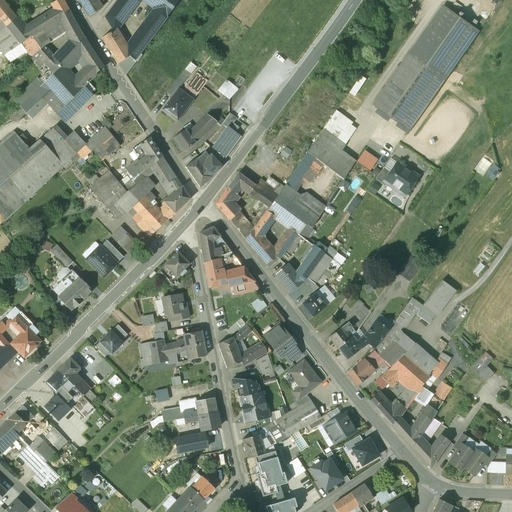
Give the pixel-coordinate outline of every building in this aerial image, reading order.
[(17,18),(0,0),(0,22),(5,28),(17,18)] [(54,12),(45,17),(49,26),(60,19),(63,27),(73,19),(69,12),(62,0),(58,0),(50,5),(54,12)] [(77,0),(89,17),(100,9),(101,7),(95,0),(77,0)] [(117,0),(105,17),(109,24),(123,19),(137,0),(117,0)] [(142,0),(157,11),(166,17),(179,0),(142,0)] [(442,6),(408,54),(445,80),(479,31),(442,6)] [(157,11),(145,22),(156,31),(166,17),(157,11)] [(45,17),(26,29),(35,32),(37,34),(43,30),(49,26),(45,17)] [(26,29),(17,18),(5,28),(19,44),(20,43),(31,35),(35,32),(26,29)] [(49,26),(43,30),(51,43),(66,33),(76,26),(73,19),(63,27),(60,19),(49,26)] [(0,50),(8,61),(26,50),(24,48),(20,43),(19,44),(5,28),(0,22),(0,50)] [(129,45),(126,49),(129,56),(134,60),(156,31),(145,22),(129,45)] [(66,33),(70,40),(55,54),(53,52),(51,54),(54,57),(59,65),(84,40),(76,26),(66,33)] [(120,30),(117,31),(115,32),(114,31),(102,38),(118,64),(129,56),(126,49),(129,45),(120,30)] [(31,35),(20,43),(24,48),(35,39),(31,35)] [(84,40),(59,65),(60,67),(65,72),(83,59),(88,66),(97,59),(84,40)] [(36,47),(29,53),(33,58),(37,54),(40,51),(36,47)] [(51,54),(44,47),(40,51),(37,54),(53,74),(60,67),(59,65),(54,57),(51,54)] [(408,54),(373,104),(409,130),(445,80),(408,54)] [(129,56),(118,64),(125,75),(131,67),(135,61),(134,60),(129,56)] [(97,59),(88,66),(89,67),(74,81),(84,87),(95,76),(94,75),(103,69),(97,59)] [(196,67),(190,62),(184,70),(190,74),(190,75),(196,67)] [(65,72),(60,67),(53,74),(42,84),(42,85),(49,92),(54,98),(49,103),(48,105),(48,106),(49,107),(55,114),(56,113),(63,121),(92,95),(87,90),(84,87),(74,81),(73,80),(65,72)] [(184,70),(175,81),(181,86),(190,74),(184,70)] [(196,73),(182,91),(193,100),(207,81),(196,73)] [(360,75),(351,93),(357,96),(365,78),(360,75)] [(226,80),(218,91),(229,100),(245,81),(239,76),(232,85),(226,80)] [(175,81),(166,92),(172,97),(178,89),(181,86),(175,81)] [(42,85),(19,107),(20,108),(26,115),(49,92),(42,85)] [(172,97),(162,110),(177,121),(193,100),(182,91),(178,89),(172,97)] [(20,108),(9,119),(12,122),(18,122),(26,115),(20,108)] [(323,129),(344,146),(355,129),(350,126),(352,124),(334,113),(323,129)] [(229,114),(222,125),(227,128),(229,129),(236,119),(229,114)] [(207,117),(188,134),(195,142),(216,123),(207,117)] [(111,127),(105,119),(101,123),(105,128),(107,130),(111,127)] [(64,141),(52,128),(39,140),(63,166),(85,145),(84,145),(73,132),(64,141)] [(105,128),(98,133),(105,142),(112,136),(107,130),(105,128)] [(217,152),(224,157),(225,158),(240,138),(229,129),(227,128),(212,148),(217,152)] [(344,146),(323,129),(307,152),(327,167),(326,167),(342,180),(354,162),(340,151),(344,146)] [(41,131),(32,140),(35,143),(44,135),(41,131)] [(195,142),(188,134),(185,131),(173,138),(182,152),(196,144),(195,142)] [(13,132),(0,143),(0,214),(5,221),(30,196),(63,166),(39,140),(29,150),(13,132)] [(98,133),(84,145),(85,145),(92,153),(105,142),(98,133)] [(105,142),(92,153),(100,163),(102,161),(101,160),(119,145),(112,136),(105,142)] [(162,157),(149,138),(132,149),(140,162),(138,163),(138,162),(127,171),(130,175),(133,180),(143,172),(151,166),(162,157)] [(364,150),(356,161),(370,171),(378,159),(364,150)] [(213,158),(210,155),(207,157),(204,152),(199,157),(185,167),(199,187),(222,167),(219,163),(213,158)] [(224,157),(217,152),(213,158),(219,163),(224,157)] [(307,152),(295,169),(303,175),(314,183),(326,167),(327,167),(307,152)] [(478,166),(484,171),(493,161),(487,156),(478,166)] [(182,187),(162,157),(151,166),(170,196),(177,191),(182,187)] [(403,168),(396,163),(390,172),(384,181),(386,182),(389,182),(395,186),(395,189),(402,194),(405,193),(416,177),(409,173),(410,172),(409,171),(405,168),(403,168)] [(493,179),(501,171),(495,165),(487,173),(493,179)] [(383,167),(375,180),(382,185),(384,181),(390,172),(383,167)] [(295,169),(285,184),(293,190),(303,175),(295,169)] [(92,186),(89,188),(106,209),(107,208),(116,218),(119,218),(123,214),(131,207),(121,197),(127,191),(123,187),(115,178),(110,172),(109,172),(99,180),(92,186)] [(133,180),(131,181),(134,185),(146,175),(143,172),(133,180)] [(255,186),(238,173),(232,181),(244,190),(249,194),(249,193),(255,186)] [(130,181),(123,187),(127,191),(133,186),(134,185),(131,181),(133,180),(130,175),(128,176),(130,181)] [(133,186),(148,202),(154,198),(149,192),(154,187),(146,175),(134,185),(133,186)] [(96,176),(88,182),(92,186),(99,180),(96,176)] [(274,191),(259,180),(255,186),(270,197),(274,191)] [(244,190),(232,181),(227,188),(239,197),(244,190)] [(264,205),(250,225),(254,229),(260,221),(266,212),(283,187),(279,184),(265,204),(264,205)] [(283,187),(266,212),(273,217),(288,228),(296,234),(298,235),(306,225),(310,228),(311,228),(324,207),(306,194),(300,195),(293,190),(285,184),(283,187)] [(133,186),(127,191),(121,197),(131,207),(137,213),(148,202),(133,186)] [(270,197),(255,186),(249,193),(265,204),(270,197)] [(170,196),(165,202),(166,203),(174,213),(189,199),(182,187),(177,191),(170,196)] [(227,188),(215,204),(244,238),(254,230),(254,229),(250,225),(233,205),(240,197),(239,197),(227,188)] [(148,202),(137,213),(155,232),(174,213),(166,203),(163,205),(168,211),(162,216),(148,202)] [(273,217),(266,212),(260,221),(267,226),(273,217)] [(155,232),(137,213),(133,216),(133,217),(133,218),(133,219),(149,237),(155,232)] [(254,229),(254,230),(244,238),(262,259),(271,250),(259,238),(267,226),(260,221),(254,229)] [(310,228),(306,225),(298,235),(305,241),(313,230),(311,228),(310,228)] [(212,228),(199,233),(201,254),(203,263),(213,260),(213,259),(212,249),(211,242),(214,240),(219,236),(212,227),(212,228)] [(288,228),(272,252),(276,257),(276,258),(278,259),(296,234),(288,228)] [(139,248),(125,234),(117,241),(131,255),(139,248)] [(111,236),(107,239),(122,255),(126,252),(111,236)] [(341,245),(333,239),(328,247),(335,253),(341,245)] [(100,247),(117,264),(123,258),(107,241),(100,247)] [(226,245),(212,249),(213,259),(222,256),(230,252),(226,245)] [(103,277),(117,264),(100,247),(99,247),(86,260),(103,277)] [(295,274),(294,275),(303,282),(306,278),(323,253),(314,247),(312,249),(295,274)] [(335,253),(328,247),(323,253),(330,259),(335,253)] [(73,263),(61,250),(55,256),(67,268),(73,263)] [(271,250),(262,259),(267,265),(276,258),(276,257),(272,252),(271,250)] [(222,256),(213,259),(213,260),(218,259),(219,266),(236,260),(230,252),(222,256)] [(188,264),(177,253),(164,265),(175,277),(178,274),(181,276),(185,272),(183,269),(188,264)] [(323,253),(306,278),(314,284),(325,269),(331,260),(330,259),(323,253)] [(399,262),(389,255),(384,261),(394,269),(399,262)] [(409,258),(398,274),(408,281),(420,265),(409,258)] [(213,260),(203,263),(208,286),(218,284),(218,286),(226,284),(227,287),(231,286),(252,281),(242,268),(237,270),(224,274),(223,272),(221,272),(219,266),(218,259),(213,260)] [(331,260),(325,269),(333,273),(339,265),(331,260)] [(295,274),(286,264),(274,275),(290,293),(303,282),(294,275),(295,274)] [(164,265),(156,274),(168,287),(170,285),(173,287),(178,282),(176,280),(177,278),(175,277),(164,265)] [(79,278),(58,298),(62,302),(61,302),(63,305),(64,304),(71,311),(74,308),(75,309),(82,302),(81,302),(92,291),(87,286),(86,284),(85,284),(79,278)] [(188,279),(180,282),(180,285),(181,288),(192,286),(191,279),(188,279)] [(252,281),(231,286),(233,294),(254,289),(254,287),(256,286),(252,281)] [(441,281),(422,306),(435,316),(454,290),(441,281)] [(323,294),(319,289),(315,293),(318,297),(323,294)] [(315,293),(302,304),(313,317),(325,306),(318,297),(315,293)] [(180,294),(161,298),(165,316),(167,316),(168,322),(188,318),(186,306),(183,307),(180,294)] [(323,294),(318,297),(325,306),(330,302),(323,294)] [(259,297),(251,304),(257,313),(266,306),(259,297)] [(422,306),(411,298),(405,307),(415,314),(428,324),(435,316),(422,306)] [(368,311),(357,301),(350,309),(360,319),(368,311)] [(405,307),(395,321),(403,326),(405,328),(415,314),(405,307)] [(32,324),(20,312),(10,322),(9,320),(4,325),(6,327),(7,325),(15,334),(13,336),(16,338),(8,345),(9,346),(11,344),(18,351),(24,357),(40,341),(35,336),(38,332),(31,325),(32,324)] [(152,316),(141,318),(142,327),(154,324),(152,316)] [(257,329),(250,321),(246,325),(250,330),(252,333),(257,329)] [(375,349),(373,351),(384,361),(385,362),(390,367),(391,367),(405,352),(414,343),(399,331),(403,326),(395,321),(387,332),(375,349)] [(166,322),(154,324),(156,333),(167,331),(166,322)] [(346,323),(328,337),(337,349),(349,340),(344,333),(350,328),(346,323)] [(374,323),(364,336),(356,342),(361,348),(367,343),(375,349),(387,332),(385,331),(383,327),(382,326),(381,325),(380,325),(375,324),(374,323)] [(117,325),(99,343),(108,353),(127,335),(117,325)] [(246,325),(232,338),(234,344),(236,343),(250,330),(246,325)] [(278,325),(264,337),(281,358),(284,356),(294,348),(287,339),(288,338),(278,325)] [(201,331),(183,335),(185,342),(186,347),(203,344),(201,331)] [(8,345),(0,335),(0,348),(2,351),(9,346),(8,345)] [(349,340),(337,349),(346,360),(361,348),(356,342),(352,337),(349,340)] [(234,344),(232,338),(217,344),(223,358),(237,352),(234,344)] [(163,340),(147,343),(149,354),(165,351),(164,347),(163,340)] [(185,342),(164,347),(165,351),(186,347),(185,342)] [(108,353),(99,343),(94,347),(104,357),(108,353)] [(147,343),(140,344),(143,359),(145,358),(146,365),(151,364),(149,354),(147,343)] [(435,362),(414,343),(405,352),(429,373),(435,362)] [(9,346),(2,351),(0,348),(0,368),(18,351),(11,344),(9,346)] [(203,344),(186,347),(187,352),(188,360),(205,356),(203,344)] [(259,345),(238,356),(240,362),(243,360),(244,364),(263,354),(259,345)] [(186,347),(165,351),(166,356),(187,352),(186,347)] [(294,348),(284,356),(290,363),(299,355),(294,348)] [(165,351),(149,354),(151,364),(151,365),(167,362),(166,359),(166,356),(165,351)] [(384,361),(373,351),(364,360),(373,371),(384,361)] [(237,352),(223,358),(226,368),(240,362),(238,356),(237,352)] [(408,389),(397,401),(405,407),(412,399),(420,387),(425,380),(429,373),(405,352),(391,367),(390,367),(381,377),(389,387),(397,379),(408,389)] [(450,358),(441,353),(438,358),(447,364),(450,358)] [(496,363),(485,353),(478,360),(490,370),(496,363)] [(267,355),(254,362),(261,376),(272,370),(267,355)] [(438,358),(435,362),(429,373),(436,378),(447,364),(438,358)] [(78,369),(69,360),(57,371),(73,387),(79,381),(73,374),(78,369)] [(364,360),(356,367),(348,375),(356,386),(373,371),(364,360)] [(490,370),(478,360),(470,368),(485,382),(493,374),(490,370)] [(310,375),(301,363),(287,373),(298,387),(291,393),(297,401),(305,395),(320,383),(313,373),(310,375)] [(57,371),(45,383),(54,393),(60,387),(66,393),(73,387),(57,371)] [(249,382),(231,380),(234,390),(236,389),(242,388),(243,395),(259,392),(257,386),(255,386),(254,383),(249,384),(249,382)] [(79,381),(73,387),(82,397),(83,396),(89,390),(79,381)] [(432,395),(420,387),(412,399),(416,402),(423,407),(419,413),(421,414),(429,420),(451,389),(441,382),(432,395)] [(82,397),(73,387),(66,393),(76,403),(78,401),(82,397)] [(167,388),(155,390),(157,402),(169,400),(167,388)] [(97,398),(89,390),(83,396),(91,405),(97,398)] [(243,395),(239,396),(243,411),(245,410),(247,422),(254,420),(267,417),(261,392),(243,395)] [(379,393),(369,401),(374,407),(381,400),(387,407),(390,405),(379,393)] [(58,421),(70,409),(55,395),(43,407),(58,421)] [(305,395),(297,401),(295,402),(298,407),(310,401),(305,395)] [(195,399),(178,402),(179,409),(180,413),(197,410),(195,402),(196,402),(195,399)] [(196,402),(195,402),(197,410),(198,416),(216,413),(214,404),(213,399),(196,402)] [(387,407),(381,400),(374,407),(391,426),(397,418),(405,407),(397,401),(392,408),(390,405),(387,407)] [(298,407),(280,417),(284,424),(312,405),(310,401),(298,407)] [(284,424),(277,428),(281,434),(283,438),(284,437),(284,438),(306,425),(320,417),(313,405),(312,405),(284,424)] [(33,417),(22,406),(14,414),(26,425),(29,422),(33,417)] [(179,409),(161,411),(162,416),(163,422),(180,420),(179,415),(180,415),(180,413),(179,409)] [(197,410),(180,413),(180,415),(179,415),(180,420),(198,416),(197,410)] [(216,413),(198,416),(198,420),(200,431),(219,427),(217,421),(218,421),(216,413)] [(344,413),(323,426),(334,444),(355,431),(344,413)] [(26,425),(14,414),(8,419),(5,423),(16,435),(17,434),(26,425)] [(320,417),(306,425),(309,431),(329,420),(326,414),(320,417)] [(410,430),(403,439),(411,448),(418,437),(427,423),(429,420),(421,414),(410,430)] [(162,416),(157,417),(153,421),(149,422),(152,429),(159,423),(163,422),(162,416)] [(267,417),(254,420),(256,431),(271,423),(270,416),(267,417)] [(280,417),(273,421),(277,428),(284,424),(280,417)] [(397,418),(391,426),(403,439),(410,430),(397,418)] [(26,425),(17,434),(18,436),(21,439),(33,427),(29,422),(26,425)] [(5,423),(0,427),(0,452),(1,453),(18,436),(17,434),(16,435),(5,423)] [(63,438),(53,428),(44,437),(54,447),(63,438)] [(176,439),(179,452),(207,447),(204,434),(176,439)] [(281,434),(272,439),(275,443),(284,438),(283,438),(281,434)] [(461,434),(452,447),(457,450),(461,445),(463,446),(467,439),(461,434)] [(258,435),(242,440),(247,459),(253,457),(263,454),(262,451),(260,441),(258,435)] [(270,435),(260,441),(262,451),(272,445),(275,443),(272,439),(270,435)] [(348,452),(352,449),(363,442),(359,436),(354,438),(344,445),(348,452)] [(430,450),(423,461),(430,468),(448,441),(440,436),(430,450)] [(430,450),(418,437),(411,448),(417,455),(423,461),(430,450)] [(54,454),(38,438),(29,447),(45,463),(54,454)] [(369,439),(363,442),(352,449),(362,465),(378,456),(369,439)] [(457,450),(448,463),(460,471),(462,468),(473,453),(472,453),(477,446),(467,439),(463,446),(461,445),(457,450)] [(473,453),(462,468),(473,476),(482,463),(486,458),(485,457),(490,450),(479,443),(477,446),(472,453),(473,453)] [(29,447),(28,445),(18,455),(36,474),(32,477),(41,487),(48,480),(55,473),(45,463),(29,447)] [(274,451),(272,445),(262,451),(263,454),(274,451)] [(490,450),(485,457),(486,458),(482,463),(488,467),(491,462),(496,455),(490,450)] [(263,454),(253,457),(258,473),(255,474),(262,497),(281,492),(279,485),(286,483),(279,459),(277,460),(274,451),(263,454)] [(339,465),(331,452),(326,455),(329,460),(334,468),(339,465)] [(162,459),(151,469),(156,474),(167,464),(162,459)] [(342,480),(334,468),(329,460),(324,464),(322,461),(310,469),(324,491),(342,480)] [(506,463),(491,462),(488,467),(486,469),(486,473),(506,474),(506,463)] [(55,473),(48,480),(51,484),(59,477),(55,473)] [(196,473),(186,484),(186,485),(189,488),(190,489),(200,477),(196,473)] [(213,489),(201,477),(200,477),(190,489),(202,500),(213,489)] [(363,485),(350,494),(356,504),(358,507),(363,505),(372,499),(369,494),(372,493),(369,489),(367,491),(363,485)] [(190,489),(189,488),(175,503),(168,510),(166,511),(191,511),(202,500),(190,489)] [(70,494),(60,503),(65,508),(72,500),(73,501),(75,499),(70,494)] [(350,494),(332,505),(336,511),(344,511),(356,504),(350,494)] [(175,503),(170,498),(163,506),(168,510),(175,503)] [(293,498),(265,506),(266,511),(294,511),(293,508),(296,507),(293,498)] [(145,511),(148,510),(136,499),(131,504),(138,511),(145,511)] [(15,500),(2,511),(24,511),(26,511),(25,510),(24,510),(21,507),(21,506),(15,500)] [(85,511),(73,501),(72,500),(65,508),(60,511),(85,511)] [(402,500),(385,510),(387,511),(406,511),(409,511),(402,500)] [(447,504),(438,500),(432,511),(444,511),(443,511),(447,504)] [(199,511),(207,505),(203,502),(194,511),(199,511)]
